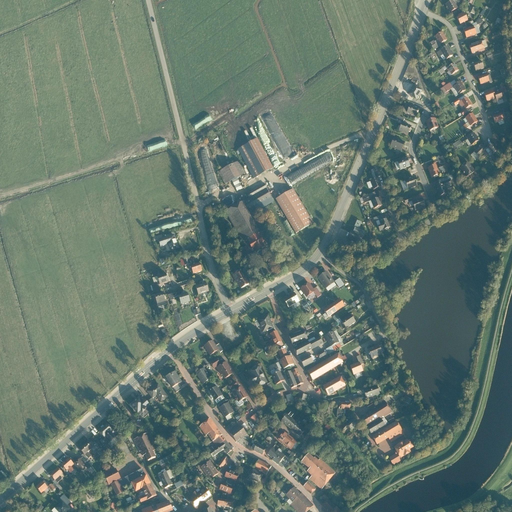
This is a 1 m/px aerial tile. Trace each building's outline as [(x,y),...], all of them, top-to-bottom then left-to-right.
[(452,1),(445,5),(450,13),(457,9),(452,1)] [(456,18),(459,25),(467,20),(463,12),(457,15),(458,17),(456,18)] [(472,27),(473,26),(480,24),(482,22),(481,19),(479,17),(476,22),(475,22),(475,23),(471,24),(472,27)] [(472,27),(463,30),(466,38),(476,34),(473,26),(472,27)] [(447,40),(442,32),(435,37),(437,40),(434,42),(435,44),(431,46),(434,50),(440,46),(439,44),(447,40)] [(475,43),(469,46),(471,53),(478,51),(478,53),(484,50),(480,40),(475,42),(475,43)] [(452,56),(447,47),(436,53),(439,57),(443,54),(446,60),(452,56)] [(481,61),(473,64),(475,71),(483,68),(481,61)] [(458,70),(454,64),(447,69),(448,72),(447,73),(449,76),(458,70)] [(486,74),(478,78),(481,85),(489,82),(486,74)] [(465,90),(460,82),(456,84),(452,86),(458,95),(465,90)] [(415,100),(422,91),(414,85),(407,94),(415,100)] [(487,93),(484,94),(487,102),(495,98),(497,102),(503,100),(499,91),(493,93),(492,90),(486,92),(487,93)] [(471,105),(466,98),(460,102),(465,109),(471,105)] [(415,117),(418,110),(404,105),(401,113),(405,115),(406,114),(415,117)] [(500,113),(492,117),(495,124),(503,121),(500,113)] [(477,122),(472,114),(465,118),(469,126),(477,122)] [(438,128),(434,119),(425,122),(428,132),(438,128)] [(411,127),(402,124),(398,132),(407,135),(411,127)] [(253,127),(245,131),(250,142),(258,138),(253,127)] [(479,141),(474,134),(467,138),(471,146),(479,141)] [(404,143),(393,138),(390,147),(401,152),(404,143)] [(273,169),(257,139),(238,149),(254,179),(273,169)] [(498,151),(493,144),(487,148),(492,155),(498,151)] [(443,157),(433,161),(434,164),(438,162),(439,165),(445,163),(443,157)] [(406,158),(396,162),(399,170),(409,166),(406,158)] [(239,162),(218,173),(224,184),(233,180),(238,191),(245,188),(240,177),(245,174),(239,162)] [(474,173),(468,163),(459,168),(465,178),(474,173)] [(431,178),(445,173),(443,167),(437,170),(435,164),(430,166),(431,168),(427,169),(431,178)] [(372,170),(376,180),(377,179),(377,178),(381,176),(378,168),(372,170)] [(437,181),(438,185),(450,180),(453,179),(451,176),(437,181)] [(376,180),(369,182),(372,191),(380,188),(377,179),(376,180)] [(414,179),(404,182),(407,190),(417,187),(414,179)] [(438,185),(434,187),(438,198),(447,194),(445,188),(452,185),(450,180),(438,185)] [(249,199),(225,212),(241,241),(242,240),(244,243),(246,242),(252,252),(254,250),(255,254),(265,248),(258,236),(267,230),(254,210),(272,199),(266,189),(267,189),(264,184),(246,195),(249,199)] [(313,224),(293,189),(276,199),(296,234),(313,224)] [(371,202),(374,200),(373,196),(369,198),(368,195),(361,198),(364,204),(371,202)] [(381,206),(378,199),(374,200),(371,202),(373,209),(381,206)] [(425,208),(422,200),(412,204),(415,212),(425,208)] [(389,228),(385,218),(381,220),(378,221),(380,226),(377,227),(379,232),(389,228)] [(354,229),(355,229),(353,233),(363,237),(365,233),(359,230),(361,223),(357,221),(354,229)] [(353,233),(351,232),(348,239),(360,244),(363,237),(353,233)] [(174,236),(157,241),(159,248),(167,246),(170,252),(179,250),(174,236)] [(247,255),(252,252),(248,246),(242,249),(247,255)] [(200,263),(192,266),(194,274),(203,271),(200,263)] [(249,285),(242,271),(233,276),(240,289),(249,285)] [(335,282),(327,271),(318,277),(325,288),(335,282)] [(158,277),(160,284),(169,282),(167,274),(158,277)] [(314,289),(309,282),(300,288),(307,297),(313,292),(315,291),(314,289)] [(207,283),(196,287),(199,295),(210,291),(207,283)] [(164,293),(155,296),(158,306),(167,304),(164,293)] [(188,293),(179,296),(182,304),(191,301),(188,293)] [(294,294),(283,299),(288,307),(298,301),(294,294)] [(339,299),(332,304),(337,311),(344,306),(339,299)] [(324,309),(329,316),(337,311),(332,304),(324,309)] [(341,321),(346,328),(356,322),(351,314),(341,321)] [(275,327),(270,315),(258,320),(263,332),(267,331),(273,328),(275,327)] [(304,330),(297,333),(300,342),(308,339),(304,330)] [(274,340),(270,341),(273,349),(284,345),(278,331),(271,334),(274,340)] [(334,331),(325,336),(331,347),(339,343),(334,331)] [(268,334),(268,333),(262,336),(265,342),(271,340),(268,334)] [(293,345),(300,342),(297,333),(289,336),(293,345)] [(320,337),(294,350),(298,357),(323,343),(320,337)] [(214,340),(205,346),(211,355),(219,350),(220,350),(217,346),(214,340)] [(379,347),(368,351),(372,359),(382,355),(379,347)] [(279,352),(283,360),(290,357),(286,349),(279,352)] [(323,351),(317,354),(320,360),(326,356),(323,351)] [(338,354),(330,358),(336,368),(343,363),(338,354)] [(291,356),(290,357),(283,360),(282,361),(285,369),(295,365),(291,356)] [(310,356),(301,361),(304,367),(313,362),(310,356)] [(330,358),(323,363),(328,372),(336,368),(330,358)] [(218,359),(211,363),(214,369),(221,364),(218,359)] [(227,362),(218,368),(222,375),(223,374),(226,379),(233,374),(230,370),(231,369),(227,362)] [(323,363),(315,367),(321,376),(328,372),(323,363)] [(360,363),(350,367),(354,376),(363,372),(361,366),(360,363)] [(315,367),(307,371),(313,381),(321,376),(315,367)] [(205,368),(196,373),(204,384),(212,378),(205,368)] [(268,383),(261,368),(250,372),(257,388),(268,383)] [(298,369),(293,371),(295,378),(301,376),(298,369)] [(295,378),(293,371),(286,374),(289,381),(295,378)] [(176,372),(167,377),(173,388),(182,382),(176,372)] [(281,372),(273,376),(277,385),(286,381),(281,372)] [(301,376),(295,378),(298,385),(304,383),(301,376)] [(341,377),(332,382),(337,391),(346,386),(341,377)] [(298,385),(295,378),(289,381),(292,388),(298,385)] [(332,382),(323,387),(328,396),(337,391),(332,382)] [(169,397),(158,383),(147,391),(153,399),(157,396),(162,402),(169,397)] [(207,389),(209,392),(218,387),(216,384),(207,389)] [(377,386),(364,390),(367,399),(380,395),(377,386)] [(223,395),(218,387),(209,392),(215,401),(223,395)] [(243,387),(233,393),(239,403),(249,398),(243,387)] [(140,397),(131,405),(138,414),(142,411),(143,413),(152,406),(145,399),(143,400),(140,397)] [(384,401),(369,411),(370,413),(362,418),(367,426),(375,421),(377,423),(392,413),(384,401)] [(228,403),(220,408),(226,418),(234,413),(228,403)] [(329,416),(333,404),(327,403),(325,410),(321,409),(320,413),(329,416)] [(287,414),(281,421),(300,437),(306,430),(302,427),(305,424),(302,421),(300,425),(298,423),(300,420),(298,418),(295,421),(291,417),(294,414),(291,411),(288,415),(287,414)] [(258,412),(251,418),(255,422),(261,415),(258,412)] [(353,418),(342,429),(345,432),(348,428),(351,431),(358,423),(353,418)] [(223,435),(211,419),(202,426),(214,442),(223,435)] [(382,420),(368,428),(371,434),(385,426),(382,420)] [(397,422),(372,436),(377,445),(389,438),(391,443),(405,435),(397,422)] [(107,425),(99,431),(110,443),(116,437),(111,432),(113,431),(107,425)] [(241,426),(230,435),(236,442),(237,441),(241,438),(241,440),(243,439),(247,435),(241,426)] [(297,442),(284,432),(278,440),(291,450),(297,442)] [(156,450),(148,433),(135,439),(143,456),(146,455),(149,461),(157,458),(154,452),(156,450)] [(223,435),(214,442),(218,448),(223,444),(227,441),(223,435)] [(407,439),(394,447),(398,453),(389,458),(394,466),(402,461),(401,458),(412,452),(410,450),(415,448),(411,441),(409,442),(407,439)] [(102,443),(108,449),(111,447),(105,440),(102,443)] [(89,441),(84,445),(90,451),(91,450),(95,454),(100,450),(96,445),(94,447),(89,441)] [(229,453),(234,450),(227,441),(223,444),(226,449),(229,453)] [(211,453),(214,458),(226,449),(223,444),(218,448),(211,453)] [(266,449),(257,444),(254,451),(263,456),(266,449)] [(85,456),(90,451),(84,445),(79,449),(85,456)] [(272,461),(278,465),(285,456),(277,451),(276,452),(272,449),(267,455),(273,460),(272,461)] [(294,456),(295,455),(293,453),(287,461),(289,463),(291,461),(295,464),(298,459),(294,456)] [(312,476),(309,480),(321,490),(336,473),(320,460),(319,461),(315,458),(314,459),(309,454),(301,462),(310,469),(307,472),(312,476)] [(222,469),(229,460),(225,457),(218,466),(222,469)] [(68,458),(61,465),(67,471),(68,470),(71,473),(75,469),(72,466),(74,464),(68,458)] [(271,466),(255,458),(251,466),(267,474),(271,466)] [(88,466),(81,459),(74,465),(81,473),(88,466)] [(211,462),(201,468),(207,476),(208,475),(212,480),(220,473),(211,462)] [(63,474),(58,468),(50,475),(55,481),(63,474)] [(116,469),(104,475),(109,486),(121,480),(116,469)] [(250,470),(248,474),(249,475),(248,477),(258,483),(263,475),(253,469),(252,471),(250,470)] [(146,476),(142,470),(111,485),(117,497),(124,493),(122,489),(132,484),(136,493),(143,490),(146,496),(139,499),(141,504),(157,496),(147,475),(146,476)] [(240,475),(229,470),(225,478),(228,479),(236,482),(237,482),(240,475)] [(173,486),(167,472),(159,476),(165,489),(173,486)] [(226,484),(234,487),(236,482),(228,479),(226,484)] [(177,489),(185,485),(183,480),(175,484),(177,489)] [(42,482),(36,487),(41,494),(48,488),(42,482)] [(316,489),(308,482),(303,487),(311,494),(316,489)] [(226,484),(223,483),(220,490),(231,495),(235,487),(234,487),(226,484)] [(293,503),(290,505),(296,511),(306,511),(314,506),(303,494),(301,495),(294,488),(286,496),(293,503)] [(196,510),(204,505),(203,504),(212,497),(206,489),(197,496),(195,494),(188,499),(196,510)] [(63,502),(66,506),(70,502),(64,495),(60,499),(63,502)] [(340,511),(328,499),(322,506),(327,511),(340,511)] [(55,509),(57,511),(67,511),(70,510),(66,506),(63,502),(55,509)] [(172,511),(169,502),(163,504),(166,511),(172,511)]
